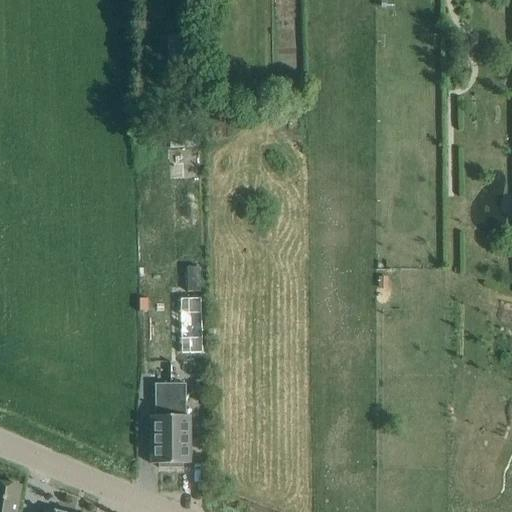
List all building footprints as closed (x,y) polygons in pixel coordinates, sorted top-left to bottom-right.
[(169,149),(185,148),(184,136),(169,136),(169,149)] [(198,268),(187,268),(187,292),(198,292),(198,268)] [(200,298),(178,298),(180,354),(202,354),(200,298)] [(158,468),(170,468),(170,384),(154,384),(154,416),(150,416),(150,464),(158,464),(158,468)] [(170,468),(182,468),(182,464),(190,464),(190,416),(185,416),(185,384),(170,384),(170,468)] [(15,511),(20,487),(0,483),(0,511),(15,511)]
